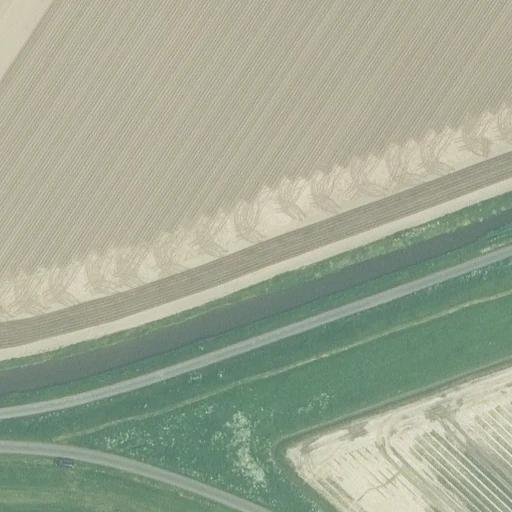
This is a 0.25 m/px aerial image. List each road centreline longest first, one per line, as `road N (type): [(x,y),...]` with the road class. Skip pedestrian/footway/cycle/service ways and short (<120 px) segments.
road 1 (unclassified): [(0,419),(188,370),(511,251)]
road 2 (unclassified): [(255,511),(128,465),(0,449)]
